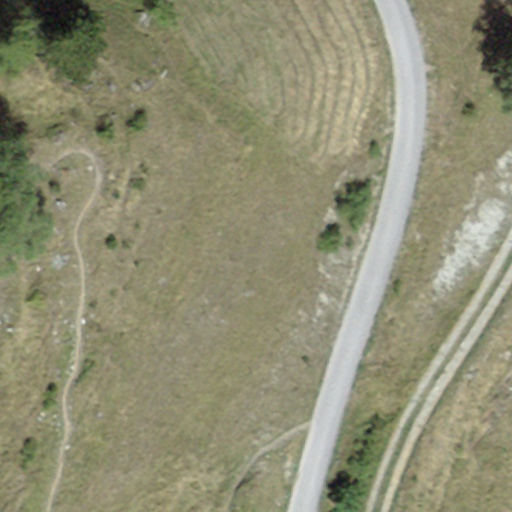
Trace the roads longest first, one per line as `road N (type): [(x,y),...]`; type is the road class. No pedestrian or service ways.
road 1 (track): [(394,0),(408,22),(414,61),(409,135),(307,511)]
road 2 (track): [(374,511),(434,381),(511,258)]
